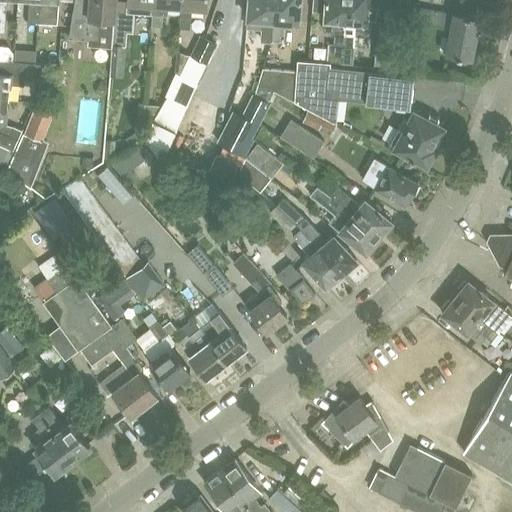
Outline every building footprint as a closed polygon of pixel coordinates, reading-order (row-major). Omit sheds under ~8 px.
[(29,0),(28,21),(38,22),(39,0),(29,0)] [(39,0),(38,22),(48,23),(58,23),(59,0),(39,0)] [(69,37),(88,38),(100,39),(100,44),(113,45),(116,0),(91,0),(91,7),(75,6),(69,37)] [(154,13),(154,0),(117,0),(111,74),(123,75),(127,31),(132,32),(134,12),(154,13)] [(180,13),(181,4),(181,0),(154,0),(154,13),(153,25),(162,26),(163,14),(167,14),(167,13),(180,13)] [(181,0),(181,4),(180,13),(179,27),(190,28),(192,4),(207,6),(207,0),(181,0)] [(262,38),(271,39),(272,31),(274,0),(249,0),(248,17),(264,18),(262,38)] [(274,0),(272,31),(271,39),(279,39),(280,32),(284,32),(285,19),(299,20),(300,0),(274,0)] [(343,61),(344,43),(347,0),(326,0),(325,18),(325,29),(329,29),(329,35),(335,35),(335,43),(328,42),(326,60),(343,61)] [(347,0),(344,43),(343,61),(353,62),(354,44),(355,20),(367,21),(368,0),(347,0)] [(405,3),(404,9),(402,18),(449,28),(444,52),(471,58),(480,16),(453,11),(452,13),(405,3)] [(380,25),(377,24),(373,46),(396,49),(402,18),(404,9),(384,5),(380,25)] [(202,34),(192,54),(207,61),(216,41),(202,34)] [(35,50),(15,49),(14,62),(34,63),(35,50)] [(184,64),(189,54),(176,49),(175,57),(174,69),(180,71),(184,64)] [(189,54),(184,64),(202,73),(207,61),(192,54),(190,53),(189,54)] [(413,75),(330,66),(331,61),(326,60),(300,57),(297,100),(328,116),(331,96),(409,104),(413,75)] [(0,96),(8,98),(10,83),(24,84),(27,64),(2,60),(1,72),(0,71),(0,96)] [(180,71),(179,75),(197,83),(202,73),(184,64),(180,71)] [(253,89),(271,98),(275,89),(294,99),(296,70),(263,65),(253,89)] [(175,83),(173,85),(192,94),(197,83),(179,75),(175,83)] [(173,85),(167,95),(187,104),(192,94),(173,85)] [(162,105),(161,106),(182,116),(187,104),(167,95),(162,105)] [(145,104),(144,112),(157,113),(161,106),(162,105),(145,104)] [(53,112),(35,105),(6,169),(30,186),(48,141),(42,139),(53,112)] [(157,113),(153,121),(175,131),(182,116),(161,106),(157,113)] [(336,122),(307,109),(301,121),(318,128),(320,125),(332,130),(336,122)] [(442,125),(429,118),(414,109),(395,145),(425,161),(426,159),(430,158),(433,152),(432,147),(433,145),(432,145),(442,125)] [(290,116),(278,134),(312,156),(323,138),(290,116)] [(151,123),(144,136),(149,142),(160,155),(162,158),(175,131),(153,121),(151,123)] [(0,129),(0,143),(13,149),(22,130),(14,127),(11,134),(0,129)] [(104,138),(103,158),(112,158),(113,153),(122,147),(119,142),(114,142),(114,139),(104,138)] [(0,143),(0,160),(7,164),(13,149),(0,143)] [(244,155),(223,145),(219,155),(240,164),(244,155)] [(281,151),(277,155),(286,162),(290,157),(281,151)] [(136,165),(128,154),(114,164),(121,175),(136,165)] [(93,157),(82,156),(81,166),(92,167),(93,157)] [(362,178),(375,187),(405,204),(407,200),(405,199),(407,196),(409,197),(418,181),(413,179),(411,175),(406,175),(388,165),(373,157),(362,178)] [(79,175),(61,187),(63,190),(69,198),(86,185),(79,175)] [(242,199),(252,191),(241,178),(231,187),(242,199)] [(391,219),(368,200),(365,198),(360,204),(339,186),(334,182),(332,184),(324,179),(319,186),(332,194),(380,236),(378,234),(382,230),(386,230),(391,224),(390,221),(391,219)] [(349,182),(347,186),(355,192),(358,188),(349,182)] [(86,185),(69,198),(75,206),(92,193),(86,185)] [(380,237),(380,236),(332,194),(319,186),(319,187),(316,185),(309,194),(323,204),(344,222),(339,228),(365,250),(367,248),(370,249),(375,243),(374,240),(378,235),(380,237)] [(92,193),(75,206),(82,215),(99,202),(92,193)] [(54,197),(34,211),(53,238),(73,224),(54,197)] [(298,223),(302,228),(343,274),(343,273),(341,271),(346,267),(349,268),(355,263),(355,259),(356,258),(349,251),(334,233),(327,240),(305,215),(304,216),(283,197),(276,204),(297,223),(298,223)] [(99,202),(82,215),(88,224),(105,211),(99,202)] [(276,204),(270,210),(288,231),(297,223),(276,204)] [(105,211),(88,224),(94,232),(111,219),(105,211)] [(220,221),(234,236),(245,226),(231,211),(220,221)] [(111,219),(94,232),(101,241),(118,228),(111,219)] [(118,228),(101,241),(107,249),(124,236),(118,228)] [(342,274),(343,274),(302,228),(293,235),(309,254),(304,258),(325,284),(327,283),(330,284),(336,279),(335,276),(340,272),(342,274)] [(124,236),(107,249),(113,258),(131,245),(124,236)] [(113,348),(123,342),(111,325),(77,276),(51,240),(31,255),(56,291),(43,300),(78,349),(80,348),(92,364),(105,354),(113,348)] [(131,245),(113,258),(120,267),(137,254),(131,245)] [(243,251),(232,261),(251,282),(254,279),(263,289),(270,282),(243,251)] [(137,254),(120,267),(126,275),(144,262),(137,254)] [(144,262),(126,275),(134,286),(143,299),(164,284),(147,260),(146,260),(144,262)] [(212,262),(201,271),(222,294),(232,286),(212,262)] [(303,276),(289,287),(301,302),(315,292),(303,276)] [(124,278),(108,290),(118,304),(119,303),(134,293),(124,278)] [(455,295),(500,329),(511,314),(468,279),(466,281),(464,280),(457,288),(459,289),(455,295)] [(266,330),(286,314),(278,303),(282,300),(274,289),(270,283),(263,289),(245,302),(249,308),(259,320),(266,330)] [(500,329),(455,295),(450,301),(448,299),(441,307),(443,308),(441,311),(480,342),(485,336),(491,340),(500,329)] [(246,345),(239,336),(219,310),(211,316),(221,330),(210,339),(226,360),(246,345)] [(121,318),(111,325),(123,342),(126,346),(136,338),(121,318)] [(182,359),(171,344),(174,342),(169,336),(170,335),(163,325),(158,319),(148,326),(158,339),(156,341),(163,350),(149,361),(160,376),(167,386),(190,369),(182,359)] [(170,319),(163,325),(170,335),(177,330),(170,319)] [(7,324),(0,329),(0,341),(11,356),(24,347),(7,324)] [(205,376),(226,360),(210,339),(199,347),(188,333),(179,340),(198,366),(205,376)] [(113,348),(124,362),(133,375),(112,390),(130,414),(157,394),(139,370),(142,368),(129,351),(126,346),(123,342),(113,348)] [(0,344),(0,378),(16,366),(0,344)] [(51,366),(62,381),(73,373),(61,358),(51,366)] [(511,479),(511,371),(510,370),(462,450),(511,479)] [(39,380),(26,391),(36,404),(45,397),(38,389),(43,385),(39,380)] [(392,439),(385,431),(387,430),(388,429),(381,415),(376,418),(359,396),(349,403),(343,397),(321,421),(347,446),(356,437),(353,435),(364,427),(380,448),(392,439)] [(49,406),(40,413),(73,458),(77,454),(79,457),(87,450),(90,445),(71,420),(64,425),(49,406)] [(67,462),(73,458),(40,413),(33,417),(40,426),(34,430),(42,441),(34,447),(53,472),(59,471),(69,464),(67,462)] [(410,442),(394,475),(456,505),(471,473),(410,442)] [(220,468),(253,511),(271,511),(264,502),(260,505),(253,496),(260,490),(234,457),(220,468)] [(370,485),(378,489),(387,471),(378,467),(370,485)] [(253,511),(220,468),(204,480),(228,511),(232,511),(237,508),(239,511),(253,511)] [(387,471),(378,489),(387,494),(396,476),(387,471)] [(404,480),(396,476),(387,494),(395,498),(404,480)] [(413,484),(404,480),(395,498),(404,502),(413,484)] [(404,502),(412,506),(421,488),(413,484),(404,502)] [(303,511),(276,488),(268,497),(284,511),(303,511)] [(430,492),(421,488),(412,506),(421,511),(430,492)] [(430,492),(421,511),(423,511),(430,511),(438,497),(430,492)] [(213,511),(200,494),(193,499),(190,498),(184,502),(184,506),(182,507),(185,511),(213,511)] [(441,511),(447,501),(438,497),(430,511),(441,511)] [(452,511),(456,505),(447,501),(444,508),(452,511)]
